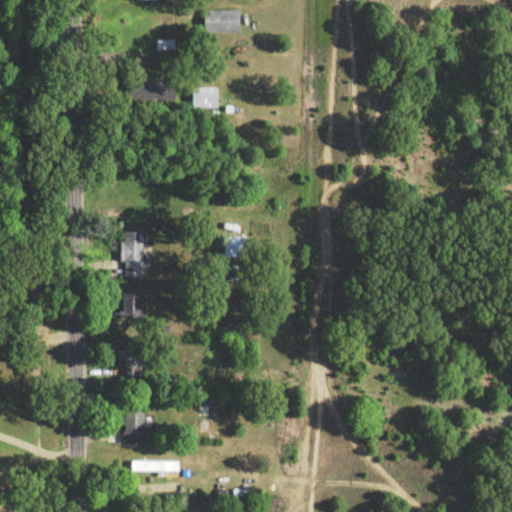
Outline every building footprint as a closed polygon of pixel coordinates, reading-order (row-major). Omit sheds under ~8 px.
[(241,13),(205,13),(205,36),(241,36),(241,13)] [(156,43),(156,71),(173,71),(173,43),(156,43)] [(175,104),(175,84),(142,84),(142,104),(175,104)] [(219,91),(193,91),(193,112),(219,112),(219,91)] [(145,282),(146,234),(124,234),(123,281),(145,282)] [(249,260),(249,239),(226,239),(226,260),(249,260)] [(146,297),(124,297),(124,319),(146,319),(146,297)] [(124,382),(148,382),(148,350),(124,350),(124,382)] [(145,447),(145,415),(122,415),(122,447),(145,447)]
